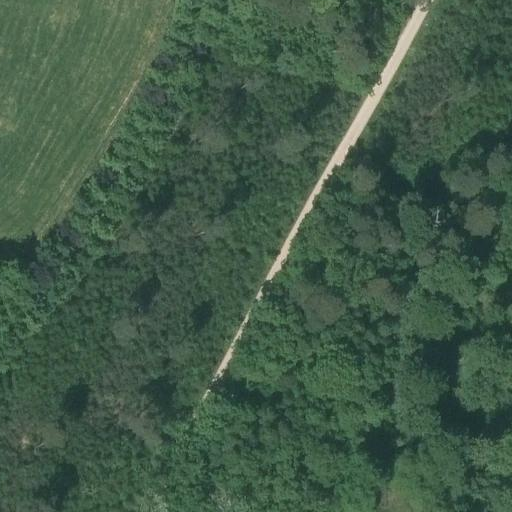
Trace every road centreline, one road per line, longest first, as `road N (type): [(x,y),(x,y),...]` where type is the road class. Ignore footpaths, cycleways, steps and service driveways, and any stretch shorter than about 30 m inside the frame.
road 1 (track): [(429,0),(150,511)]
road 2 (track): [(0,338),(135,143),(198,0)]
